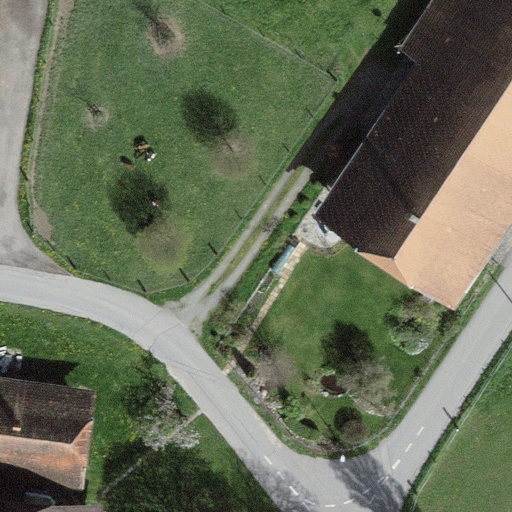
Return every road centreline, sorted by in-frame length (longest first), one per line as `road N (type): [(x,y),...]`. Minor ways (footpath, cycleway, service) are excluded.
road 1 (unclassified): [(307,511),(171,343),(140,318),(98,301),(0,285)]
road 2 (unclassified): [(511,292),(358,511)]
